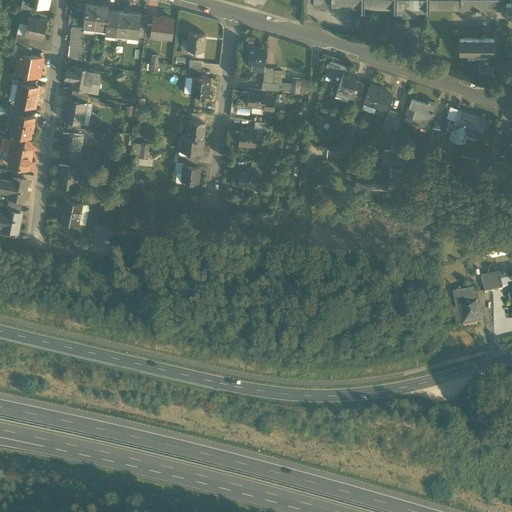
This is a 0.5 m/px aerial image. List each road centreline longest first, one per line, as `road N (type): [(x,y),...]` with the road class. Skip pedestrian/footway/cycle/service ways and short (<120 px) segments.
road 1 (secondary): [(0,331),(241,388),(313,397),(374,394),(511,359)]
road 2 (motorway): [(422,511),(222,452),(0,401)]
road 3 (residential): [(233,12),(511,104)]
road 4 (motorway): [(72,441),(348,511)]
road 5 (residential): [(62,0),(34,230)]
road 6 (residential): [(233,12),(211,201)]
